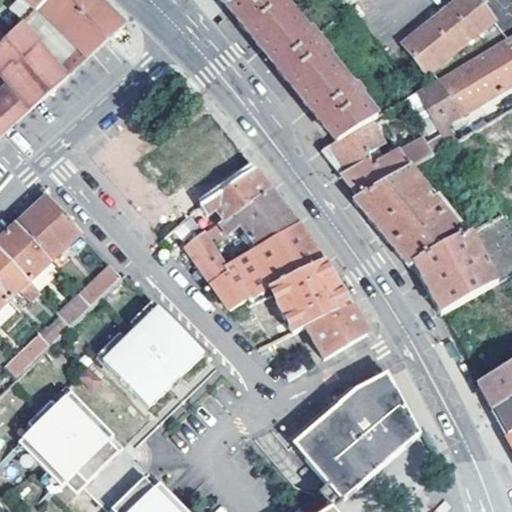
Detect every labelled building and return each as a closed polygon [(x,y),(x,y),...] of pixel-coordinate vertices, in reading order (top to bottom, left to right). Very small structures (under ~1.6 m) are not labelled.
[(15,33),(0,47),(0,78),(7,86),(0,92),(0,137),(31,111),(66,79),(124,29),(126,27),(98,0),(49,0),(36,13),(75,53),(56,70),(19,30),(15,33)] [(20,0),(21,1),(11,12),(19,19),(9,28),(15,33),(19,30),(36,13),(49,0),(20,0)] [(376,120),(279,0),(236,0),(227,8),(289,85),(336,144),(370,123),(376,120)] [(493,22),(476,0),(461,0),(404,45),(426,74),(493,22)] [(511,36),(467,65),(414,96),(402,104),(428,135),(439,129),(511,85),(511,36)] [(419,140),(428,135),(402,104),(392,110),(419,140)] [(322,153),(358,199),(408,171),(434,157),(425,141),(382,159),(379,156),(383,153),(381,148),(387,144),(370,123),(336,144),(322,153)] [(271,193),(255,171),(210,203),(202,208),(210,218),(217,212),(225,223),(271,193)] [(408,171),(358,199),(353,201),(410,268),(414,265),(471,234),(430,197),(408,171)] [(271,193),(225,223),(220,227),(227,236),(240,228),(258,254),(298,227),(271,193)] [(15,227),(49,264),(80,235),(70,224),(45,199),(15,227)] [(15,227),(0,241),(0,253),(28,283),(49,264),(15,227)] [(268,290),(324,264),(318,254),(298,227),(258,254),(229,274),(211,286),(229,313),(247,301),(249,306),(270,294),(268,290)] [(440,315),(497,283),(471,234),(414,265),(424,285),(438,311),(440,315)] [(205,236),(186,249),(210,285),(211,286),(229,274),(205,236)] [(0,293),(8,302),(28,283),(0,253),(0,293)] [(292,337),(305,331),(350,308),(324,264),(268,290),(270,294),(272,297),(292,337)] [(123,280),(110,267),(79,296),(82,298),(91,309),(123,280)] [(0,293),(0,309),(8,302),(0,293)] [(64,322),(71,329),(91,309),(82,298),(61,318),(64,322)] [(136,330),(158,309),(152,303),(130,324),(136,330)] [(350,308),(305,331),(323,362),(366,336),(350,308)] [(136,330),(125,340),(103,362),(148,409),(170,387),(166,383),(176,374),(180,377),(203,356),(158,309),(136,330)] [(50,336),(56,342),(71,329),(64,322),(50,336)] [(103,362),(125,340),(119,334),(97,355),(103,362)] [(16,363),(25,372),(51,348),(42,338),(16,363)] [(452,341),(445,344),(453,359),(460,355),(452,341)] [(285,370),(290,380),(305,372),(300,363),(285,370)] [(491,411),(511,398),(511,363),(477,385),(486,402),(489,407),(491,411)] [(102,382),(87,368),(78,378),(93,391),(102,382)] [(166,383),(170,387),(172,389),(182,380),(180,377),(176,374),(166,383)] [(393,384),(388,375),(357,394),(362,402),(393,384)] [(422,435),(393,384),(362,402),(357,394),(339,408),(345,415),(299,453),(331,489),(343,503),(422,435)] [(70,391),(65,385),(50,400),(55,405),(70,391)] [(185,511),(70,391),(55,405),(50,400),(26,422),(31,427),(17,440),(32,455),(47,472),(60,485),(64,481),(74,492),(81,485),(106,511),(185,511)] [(511,434),(511,398),(491,411),(507,439),(511,434)] [(345,415),(339,408),(293,446),(299,453),(345,415)] [(32,455),(17,440),(10,447),(24,462),(32,455)] [(60,485),(47,472),(41,479),(53,492),(60,485)] [(343,503),(331,489),(322,496),(334,510),(343,503)]
